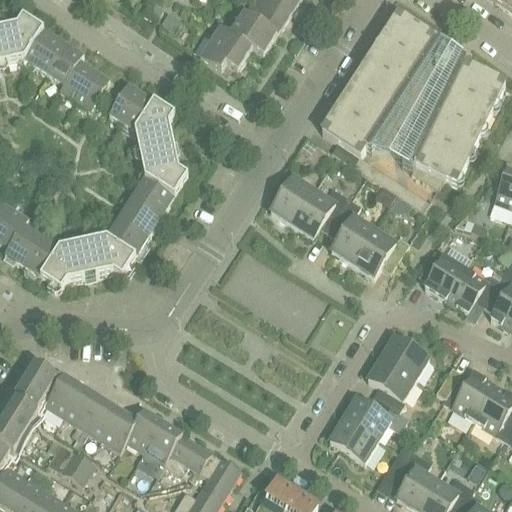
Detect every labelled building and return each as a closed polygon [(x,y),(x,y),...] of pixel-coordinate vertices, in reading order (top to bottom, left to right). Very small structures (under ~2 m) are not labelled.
[(258,0),(243,23),(275,44),(290,21),(258,0)] [(303,0),(302,0),(258,0),(290,21),(303,0)] [(511,0),(493,0),(492,2),(508,13),(511,5),(511,0)] [(149,21),(156,10),(150,6),(143,16),(149,21)] [(156,10),(149,21),(156,25),(163,14),(156,10)] [(161,28),(168,33),(175,22),(168,18),(161,28)] [(361,163),(436,45),(398,20),(322,138),(338,149),(338,148),(361,163)] [(182,26),(175,22),(168,33),(175,37),(182,26)] [(243,23),(232,41),(231,42),(251,55),(263,63),(275,44),(243,23)] [(17,32),(0,35),(0,72),(23,67),(42,37),(22,24),(17,32)] [(221,33),(201,65),(226,81),(231,74),(237,78),(251,55),(231,42),(232,41),(221,33)] [(63,50),(42,37),(23,67),(44,80),(63,50)] [(84,64),(63,50),(44,80),(64,92),(80,70),(84,64)] [(60,98),(77,108),(95,79),(80,70),(64,92),(60,98)] [(505,90),(464,70),(415,171),(411,178),(438,196),(445,185),(456,191),(505,90)] [(110,89),(95,79),(77,108),(91,118),(110,89)] [(129,92),(113,116),(110,121),(134,137),(153,108),(129,92)] [(174,204),(186,185),(188,182),(180,177),(169,131),(175,122),(153,108),(134,137),(145,185),(174,204)] [(424,218),(430,208),(361,163),(338,148),(338,149),(332,158),(424,218)] [(494,209),(511,215),(511,174),(506,172),(506,174),(507,174),(494,209)] [(270,218),(292,232),(314,197),(293,183),(270,218)] [(145,185),(107,244),(137,262),(174,204),(145,185)] [(323,229),(332,235),(351,206),(333,194),(326,205),(314,197),(292,232),(313,245),(323,229)] [(331,257),(352,271),(375,236),(354,223),(361,212),(351,206),(332,235),(341,241),(331,257)] [(6,262),(40,284),(59,254),(25,233),(29,226),(3,210),(0,213),(0,249),(9,256),(6,262)] [(474,227),(471,236),(483,241),(486,232),(474,227)] [(393,275),(409,250),(399,243),(396,249),(375,236),(352,271),(373,284),(384,269),(393,275)] [(122,285),(130,273),(137,262),(107,244),(59,254),(40,284),(61,297),(67,289),(113,279),(122,285)] [(425,293),(446,306),(465,275),(434,256),(421,277),(431,283),(425,293)] [(486,288),(465,275),(446,306),(467,320),(478,303),(487,308),(503,283),(500,287),(490,281),(486,288)] [(490,325),(511,338),(511,337),(511,288),(503,283),(487,308),(497,314),(490,325)] [(394,343),(381,364),(416,386),(429,365),(394,343)] [(384,396),(378,405),(399,418),(405,409),(403,407),(416,386),(381,364),(367,386),(384,396)] [(27,453),(37,437),(32,434),(39,423),(35,420),(59,379),(51,374),(48,378),(35,371),(8,417),(0,429),(0,475),(11,459),(14,461),(22,450),(27,453)] [(436,399),(446,405),(459,383),(449,378),(436,399)] [(443,409),(474,428),(496,392),(475,379),(468,389),(459,383),(446,405),(443,409)] [(64,382),(45,412),(64,424),(83,393),(64,382)] [(474,428),(505,447),(511,435),(511,416),(511,414),(511,402),(496,392),(474,428)] [(64,424),(77,432),(71,440),(77,444),(101,405),(83,393),(64,424)] [(120,416),(101,405),(77,444),(83,447),(88,439),(101,447),(120,416)] [(407,424),(399,418),(378,405),(372,415),(356,405),(343,426),(378,448),(389,430),(400,436),(407,424)] [(138,428),(138,427),(120,416),(101,447),(121,459),(127,449),(126,448),(138,428)] [(144,417),(141,422),(138,427),(138,428),(126,448),(127,449),(145,459),(163,429),(144,417)] [(329,448),(340,454),(365,469),(378,448),(343,426),(329,448)] [(145,459),(164,471),(182,440),(163,429),(145,459)] [(164,471),(182,482),(189,472),(199,478),(212,458),(182,440),(164,471)] [(54,460),(61,450),(54,446),(47,456),(54,460)] [(419,448),(414,458),(417,460),(423,450),(419,448)] [(96,471),(61,449),(61,450),(54,460),(48,470),(83,491),(96,471)] [(386,477),(397,484),(410,462),(409,462),(399,456),(386,477)] [(397,506),(406,511),(422,511),(437,487),(424,479),(430,469),(411,457),(409,462),(410,462),(397,484),(407,489),(397,506)] [(242,476),(212,458),(199,478),(209,485),(203,495),(223,507),(242,476)] [(8,472),(0,484),(0,510),(2,511),(10,511),(27,484),(8,472)] [(191,477),(187,484),(192,487),(196,480),(191,477)] [(155,493),(163,504),(179,492),(170,481),(155,493)] [(35,511),(49,490),(50,487),(43,483),(38,491),(27,484),(10,511),(35,511)] [(464,511),(472,500),(471,500),(473,495),(455,484),(448,494),(437,487),(422,511),(464,511)] [(250,511),(290,511),(300,497),(280,485),(269,503),(260,497),(250,511)] [(499,497),(503,503),(509,502),(511,500),(511,490),(509,488),(504,489),(499,493),(499,497)] [(35,511),(61,511),(64,507),(53,500),(57,494),(49,490),(35,511)] [(197,504),(186,497),(177,511),(219,511),(223,507),(203,495),(197,504)] [(318,511),(320,509),(300,497),(290,511),(318,511)] [(477,511),(476,511),(480,505),(472,500),(464,511),(477,511)]
